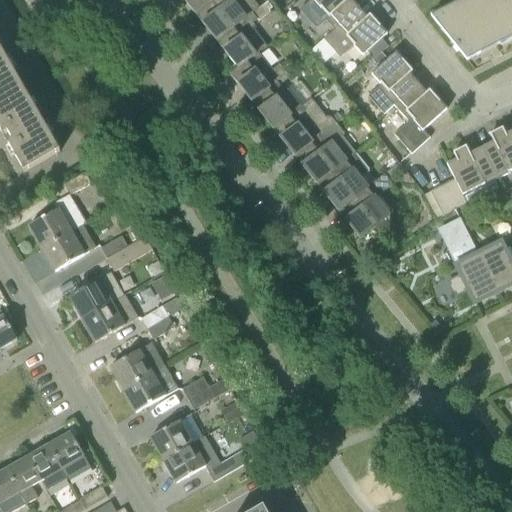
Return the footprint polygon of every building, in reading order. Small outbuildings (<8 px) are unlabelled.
[(183,0),(195,14),(213,0),(183,0)] [(255,20),(252,15),(259,9),(251,0),(213,0),(195,14),(219,44),(255,20)] [(325,20),(335,30),(360,9),(351,0),(311,0),(301,10),(317,28),(325,20)] [(511,0),(476,0),(459,9),(456,4),(431,16),(468,61),(511,38),(511,0)] [(368,18),(360,9),(335,30),(323,40),(339,58),(350,48),(354,46),(363,56),(388,34),(375,21),(370,16),(368,18)] [(238,69),(260,53),(268,47),(253,29),(254,28),(251,23),(256,20),(255,20),(219,44),(238,69)] [(60,153),(23,87),(0,47),(0,130),(25,173),(60,153)] [(253,104),(279,85),(270,73),(274,71),(260,53),(238,69),(230,75),(253,104)] [(395,107),(420,85),(411,75),(413,72),(409,67),(396,53),(372,75),(381,85),(367,97),(384,116),(394,106),(395,107)] [(310,101),(302,107),(288,89),(285,92),(279,85),(253,104),(277,134),(314,105),(310,101)] [(395,107),(410,123),(395,136),(411,154),(429,138),(423,132),(447,110),(435,96),(430,91),(427,94),(420,85),(395,107)] [(277,134),(297,160),(337,127),(330,118),(324,118),(314,105),(277,134)] [(317,185),(346,162),(355,154),(340,136),(343,134),(337,127),(297,160),(317,185)] [(511,171),(511,132),(506,136),(503,129),(490,135),(494,143),(482,149),(498,180),(510,173),(510,172),(511,171)] [(448,165),(455,180),(463,196),(484,185),(485,186),(498,180),(482,149),(470,155),(466,147),(453,154),(457,160),(448,165)] [(339,212),(364,192),(357,182),(360,180),(346,162),(317,185),(339,212)] [(385,175),(364,192),(339,212),(361,240),(371,231),(382,239),(391,227),(391,224),(391,222),(391,220),(390,218),(375,199),(393,186),(391,182),(405,171),(399,164),(385,175)] [(85,174),(64,186),(71,197),(91,184),(85,174)] [(455,180),(443,186),(456,211),(468,205),(463,196),(455,180)] [(456,211),(443,186),(431,192),(443,217),(456,211)] [(43,250),(83,227),(86,225),(70,196),(54,205),(57,211),(30,227),(43,250)] [(56,273),(85,256),(85,255),(95,249),(83,227),(43,250),(56,273)] [(101,249),(108,261),(129,249),(122,237),(101,249)] [(480,255),(498,292),(511,285),(511,265),(501,244),(480,255)] [(108,261),(113,271),(134,258),(129,249),(108,261)] [(476,304),(498,292),(480,255),(457,267),(462,276),(449,283),(456,296),(469,290),(476,304)] [(83,321),(113,304),(125,297),(111,274),(70,298),(83,321)] [(97,344),(126,326),(113,304),(83,321),(97,344)] [(149,332),(170,320),(163,308),(142,320),(149,332)] [(0,312),(0,351),(18,341),(1,312),(0,312)] [(168,334),(167,333),(175,328),(170,320),(149,332),(154,341),(168,334)] [(143,380),(166,369),(152,345),(111,368),(124,391),(143,380)] [(137,414),(167,397),(179,390),(166,369),(143,380),(124,391),(137,414)] [(183,390),(188,400),(211,388),(205,377),(183,390)] [(188,400),(195,411),(231,391),(225,380),(211,388),(188,400)] [(164,461),(194,444),(181,421),(151,438),(164,461)] [(63,470),(84,458),(71,434),(50,446),(63,470)] [(178,484),(207,467),(194,444),(164,461),(178,484)] [(42,482),(63,470),(50,446),(29,458),(42,482)] [(7,471),(20,495),(21,494),(28,504),(38,498),(32,487),(42,482),(29,458),(7,471)] [(0,506),(20,495),(7,471),(0,474),(0,506)] [(80,500),(81,502),(86,511),(108,498),(102,488),(80,500)] [(62,511),(84,511),(86,511),(81,502),(62,511)] [(95,511),(115,511),(111,503),(95,511)]
